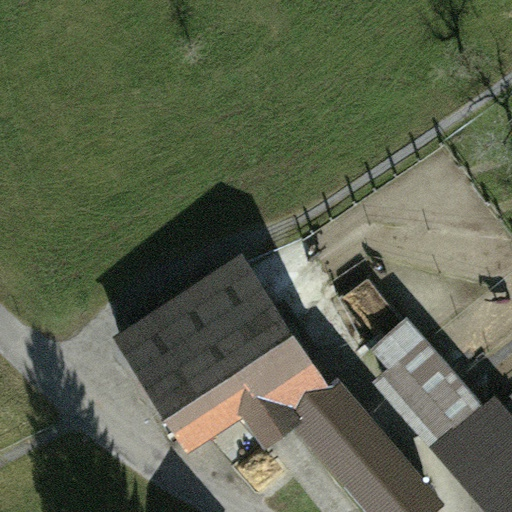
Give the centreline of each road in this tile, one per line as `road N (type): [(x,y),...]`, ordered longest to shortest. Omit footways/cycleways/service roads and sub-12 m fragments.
road 1 (unclassified): [(238,511),(41,380),(0,332)]
road 2 (track): [(41,380),(157,298),(262,239)]
